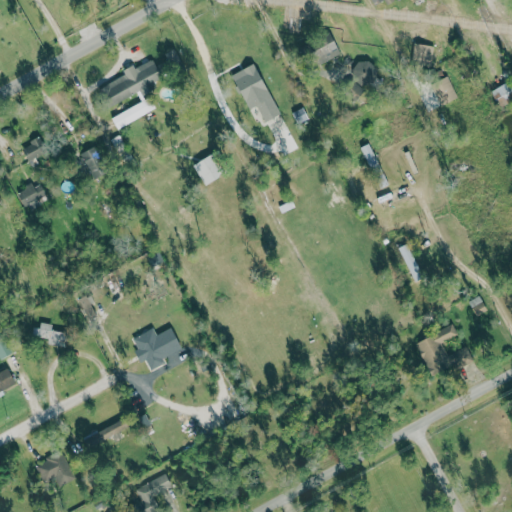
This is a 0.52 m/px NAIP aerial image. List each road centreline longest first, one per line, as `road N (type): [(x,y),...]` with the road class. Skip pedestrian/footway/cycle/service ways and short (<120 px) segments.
road 1 (residential): [(250,511),(511,370)]
road 2 (residential): [(0,95),(174,0)]
road 3 (residential): [(469,511),(406,390)]
road 4 (residential): [(115,378),(0,441)]
